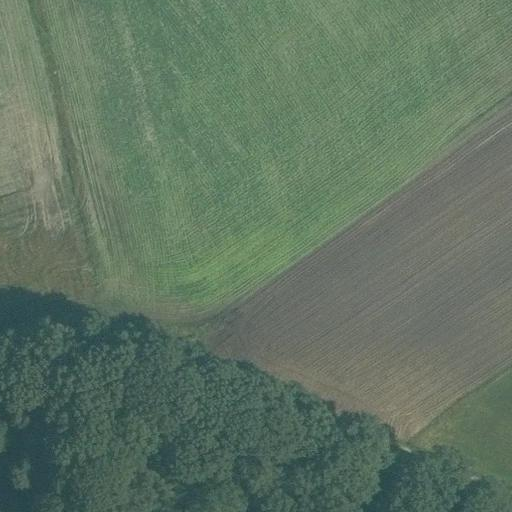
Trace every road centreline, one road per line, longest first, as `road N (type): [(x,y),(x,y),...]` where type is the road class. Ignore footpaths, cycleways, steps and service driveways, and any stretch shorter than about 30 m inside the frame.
road 1 (track): [(0,362),(67,342),(128,340),(511,504)]
road 2 (track): [(94,511),(83,378),(67,342)]
